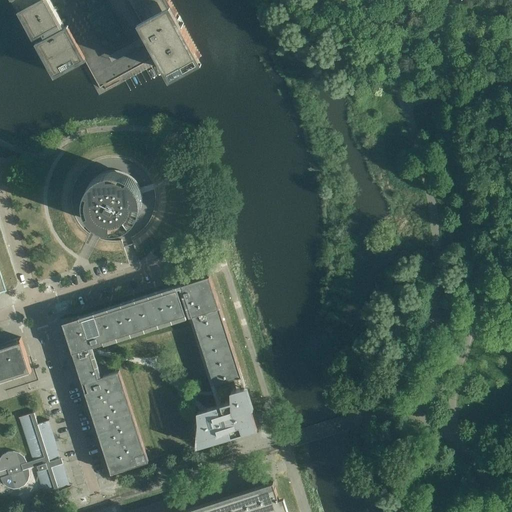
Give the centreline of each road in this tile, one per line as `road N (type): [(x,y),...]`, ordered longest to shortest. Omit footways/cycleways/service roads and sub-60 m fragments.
road 1 (residential): [(35,304),(97,501)]
road 2 (residential): [(162,262),(35,304)]
